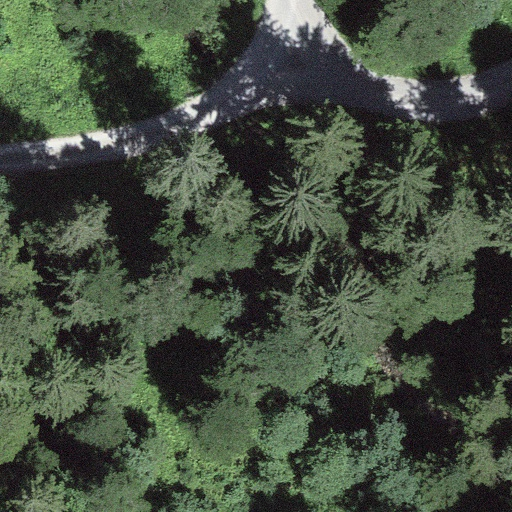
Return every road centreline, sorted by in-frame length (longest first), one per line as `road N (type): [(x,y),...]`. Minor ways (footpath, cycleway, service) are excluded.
road 1 (track): [(308,62),(192,120),(125,141),(0,156)]
road 2 (track): [(511,84),(464,103),(358,93),(308,62),(291,0)]
